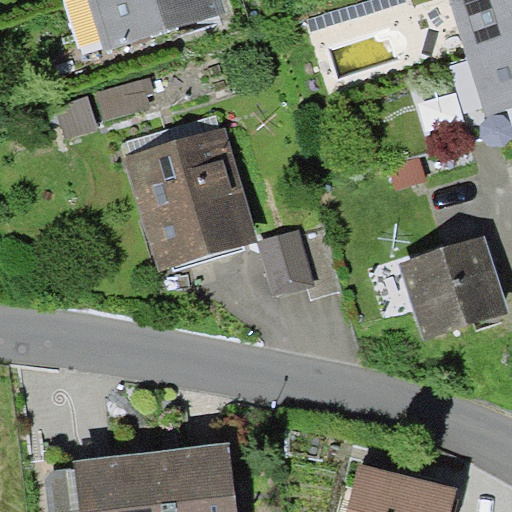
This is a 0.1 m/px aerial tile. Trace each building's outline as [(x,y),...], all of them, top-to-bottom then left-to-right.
[(223,0),(88,0),(104,49),(227,10),(223,0)] [(511,0),(450,0),(468,57),(511,42),(511,0)] [(511,42),(468,57),(487,114),(511,106),(511,42)] [(150,77),(97,92),(105,119),(150,107),(146,93),(154,91),(150,77)] [(97,129),(87,96),(56,106),(66,138),(97,129)] [(131,155),(220,128),(215,114),(127,141),(131,155)] [(131,155),(123,157),(158,271),(213,254),(258,241),(260,240),(225,127),(220,128),(131,155)] [(419,156),(389,166),(396,189),(426,180),(419,156)] [(314,285),(299,229),(260,240),(258,241),(273,296),(314,285)] [(484,235),(399,263),(424,340),(509,313),(484,235)] [(186,446),(152,450),(158,511),(236,511),(229,441),(186,446)] [(158,511),(152,450),(112,454),(74,458),(75,468),(79,511),(158,511)] [(450,511),(457,485),(360,462),(347,511),(450,511)] [(79,511),(75,468),(45,471),(49,511),(79,511)]
